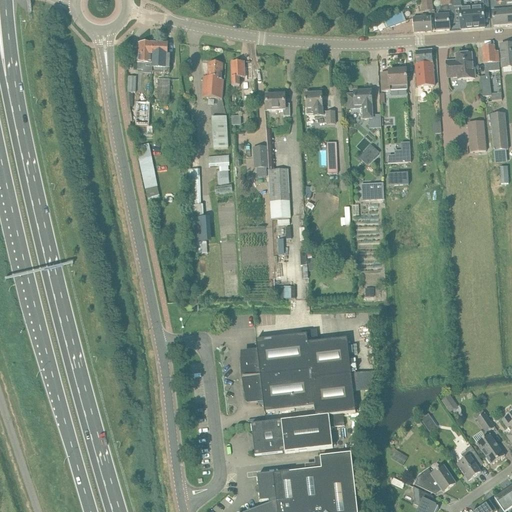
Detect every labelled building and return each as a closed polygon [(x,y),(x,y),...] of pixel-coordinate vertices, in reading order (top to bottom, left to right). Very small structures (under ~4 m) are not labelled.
[(421,0),(423,12),(434,11),(432,0),(421,0)] [(454,7),(453,0),(446,0),(447,6),(440,7),(441,16),(435,17),(436,32),(450,31),(448,12),(454,11),(454,7)] [(481,0),(482,8),(471,8),(473,29),(485,28),(484,13),(489,13),(490,19),(488,0),(481,0)] [(508,26),(505,2),(491,4),(491,8),(497,8),(497,12),(493,12),(494,27),(508,26)] [(473,29),(471,8),(459,9),(461,30),(473,29)] [(383,20),(386,29),(406,22),(403,12),(383,20)] [(414,33),(432,32),(431,17),(413,19),(414,33)] [(153,58),(153,44),(139,43),(138,53),(134,53),(134,57),(138,57),(138,64),(139,64),(138,69),(145,69),(146,64),(153,65),(153,58)] [(153,44),(153,58),(159,58),(158,64),(169,65),(169,56),(167,56),(168,45),(153,44)] [(511,44),(501,46),(501,56),(502,69),(511,68),(511,44)] [(500,71),(499,62),(498,52),(495,52),(494,46),(483,47),(485,72),(500,71)] [(433,64),(432,51),(415,52),(417,65),(415,65),(417,88),(435,86),(433,64)] [(473,68),(472,64),(472,54),(456,55),(456,61),(446,62),(447,79),(458,78),(458,80),(475,79),(474,68),(473,68)] [(231,63),(232,73),(232,85),(239,85),(239,79),(245,78),(245,73),(244,63),(231,63)] [(204,77),(203,87),(202,99),(222,100),(223,91),(223,81),(221,81),(223,65),(209,64),(208,78),(204,77)] [(381,74),(381,78),(382,88),(382,92),(390,92),(390,91),(407,90),(407,81),(406,71),(389,71),(389,74),(381,74)] [(481,76),(484,96),(492,94),(490,74),(481,76)] [(157,80),(157,101),(169,101),(169,80),(157,80)] [(380,115),(373,116),(372,102),(371,92),(354,93),(354,96),(347,96),(347,95),(346,95),(347,109),(363,109),(363,115),(362,115),(362,120),(369,120),(370,128),(381,128),(380,115)] [(306,95),(306,101),(306,110),(315,109),(315,117),(327,116),(327,124),(335,124),(334,112),(326,113),(322,113),(321,94),(306,95)] [(266,96),(267,106),(267,112),(283,111),(283,118),(290,117),(290,105),(285,105),(284,95),(266,96)] [(430,123),(430,105),(420,105),(420,123),(430,123)] [(139,133),(152,134),(153,113),(140,113),(139,133)] [(496,152),(510,150),(506,114),(492,116),(496,152)] [(214,149),(228,148),(225,116),(212,117),(214,149)] [(484,122),(468,123),(470,153),(487,151),(484,122)] [(337,163),(337,158),(336,144),(323,145),(324,163),(337,163)] [(268,168),(266,147),(253,148),(255,169),(256,169),(266,168),(268,168)] [(370,148),(359,160),(367,167),(379,155),(370,148)] [(395,157),(388,158),(389,164),(411,163),(410,151),(402,152),(394,152),(395,157)] [(229,156),(209,157),(209,166),(217,166),(217,185),(229,185),(229,156)] [(156,171),(143,174),(147,191),(160,189),(156,171)] [(408,173),(388,174),(389,186),(409,185),(408,173)] [(289,174),(270,174),(272,220),(282,219),(282,222),(289,222),(289,219),(291,219),(289,174)] [(383,199),(382,185),(361,186),(361,200),(383,199)] [(207,243),(195,243),(196,255),(207,254),(207,243)] [(284,287),(284,298),(293,299),(294,287),(284,287)] [(316,418),(341,415),(356,413),(347,340),(308,344),(307,336),(257,341),(257,340),(256,340),(258,355),(244,356),(246,374),(248,374),(248,379),(241,379),(241,380),(248,379),(249,384),(247,384),(249,402),(263,400),(265,415),(266,415),(265,414),(315,408),(316,418)] [(459,408),(453,400),(450,395),(441,402),(450,414),(459,408)] [(476,420),(486,434),(494,428),(485,414),(476,420)] [(507,436),(508,438),(511,443),(511,414),(503,421),(511,434),(507,436)] [(341,415),(316,418),(282,422),(252,426),(253,437),(255,437),(256,441),(257,444),(260,448),(261,452),(262,456),(272,455),(283,454),(283,453),(285,453),(285,454),(333,448),(330,428),(342,427),(341,415)] [(426,417),(421,420),(425,427),(431,423),(426,417)] [(477,444),(486,457),(491,466),(504,457),(490,435),(477,444)] [(457,466),(463,473),(468,481),(481,473),(476,466),(482,462),(471,447),(465,451),(460,454),(460,457),(463,462),(457,466)] [(393,457),(391,459),(393,460),(398,463),(403,455),(396,451),(393,457)] [(202,453),(203,468),(213,467),(212,453),(202,453)] [(260,503),(269,502),(269,505),(251,511),(357,511),(351,454),(320,457),(322,469),(290,473),(266,475),(257,476),(260,503)] [(415,485),(424,490),(433,494),(436,488),(438,486),(443,492),(455,484),(444,467),(432,475),(428,470),(419,476),(415,485)] [(418,490),(419,505),(414,511),(436,511),(438,508),(430,504),(432,498),(433,498),(433,497),(418,490)] [(506,511),(511,508),(511,503),(504,492),(495,499),(495,498),(494,499),(503,511),(506,511)] [(496,511),(490,502),(489,502),(489,503),(475,511),(496,511)]
